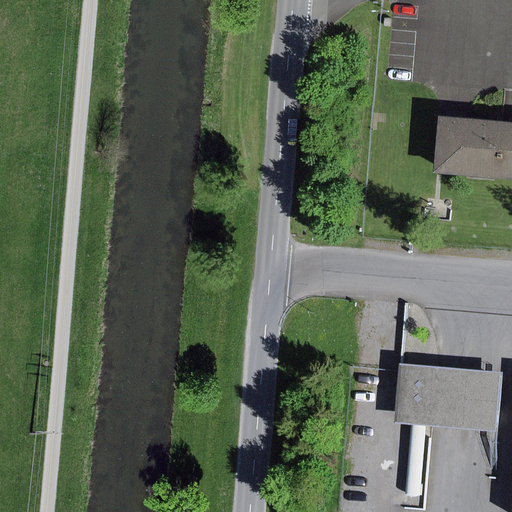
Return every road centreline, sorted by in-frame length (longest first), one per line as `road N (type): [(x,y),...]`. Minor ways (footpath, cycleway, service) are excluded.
road 1 (unclassified): [(249,511),(294,0)]
road 2 (track): [(94,0),(52,511)]
